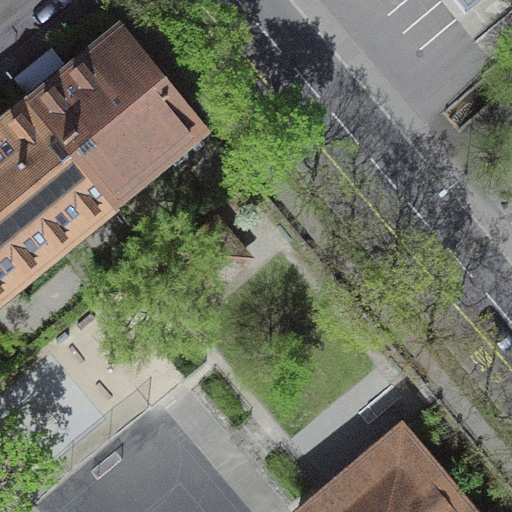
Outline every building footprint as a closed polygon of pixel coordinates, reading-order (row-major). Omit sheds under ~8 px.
[(457,0),(468,12),(481,0),(457,0)] [(34,105),(111,199),(196,129),(120,35),(75,72),(34,105)] [(0,289),(111,199),(34,105),(0,133),(0,289)] [(246,257),(216,222),(182,250),(212,286),(229,272),(246,257)] [(301,509),(303,511),(511,511),(426,407),(301,509)]
